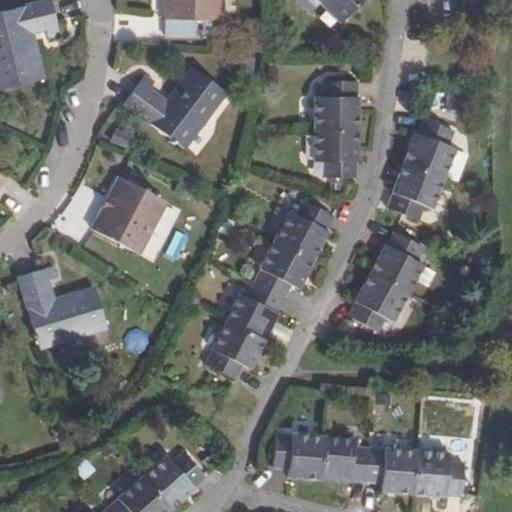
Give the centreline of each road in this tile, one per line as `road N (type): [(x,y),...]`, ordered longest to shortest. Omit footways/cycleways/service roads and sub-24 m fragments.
road 1 (residential): [(398,0),(358,213),(218,491)]
road 2 (residential): [(99,0),(99,47),(76,148),(39,212),(0,247)]
